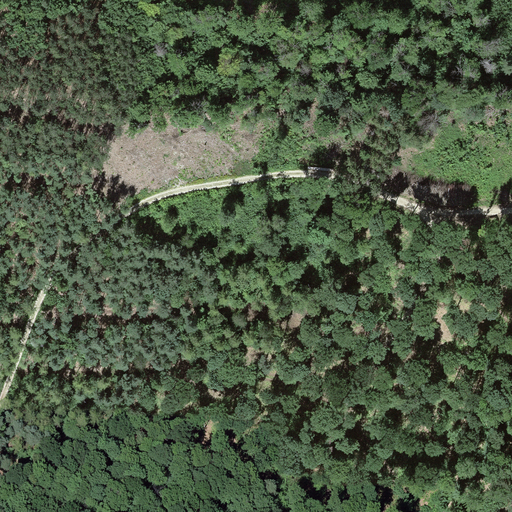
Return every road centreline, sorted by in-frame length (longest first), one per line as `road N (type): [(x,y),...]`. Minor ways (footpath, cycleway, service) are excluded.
road 1 (track): [(0,402),(51,275),(142,203),(191,187),(317,173),(441,211),(511,209)]
road 2 (track): [(330,511),(335,421),(430,268),(434,238),(418,206)]
